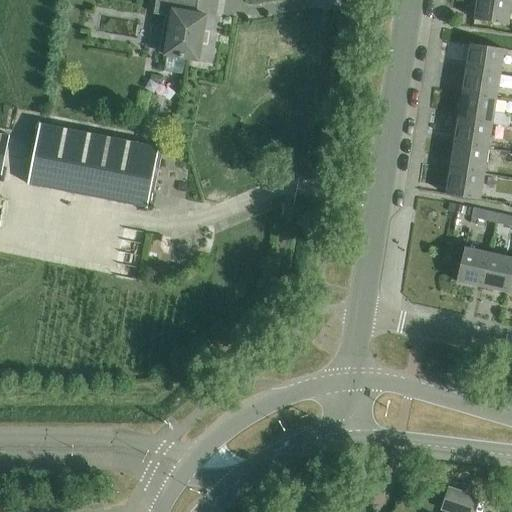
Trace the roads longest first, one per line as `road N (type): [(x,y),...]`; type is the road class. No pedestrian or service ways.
road 1 (tertiary): [(361,313),(409,0)]
road 2 (tertiary): [(352,380),(281,396),(234,421),(193,458),(159,511)]
road 3 (tertiary): [(511,417),(387,381),(352,380)]
road 4 (tertiary): [(209,511),(272,460),(350,433)]
road 5 (tertiary): [(350,433),(511,451)]
road 6 (residential): [(511,347),(361,313)]
